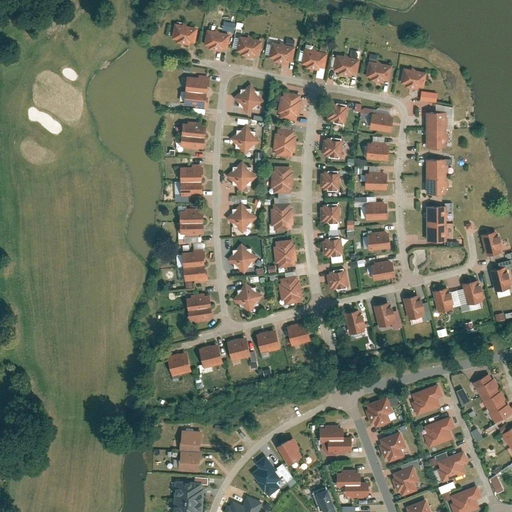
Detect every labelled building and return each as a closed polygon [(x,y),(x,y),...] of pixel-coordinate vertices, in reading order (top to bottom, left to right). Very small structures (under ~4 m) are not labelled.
[(171,38),(178,39),(177,44),(187,46),(188,41),(195,42),(197,26),(174,22),(171,38)] [(204,44),(211,45),(210,51),(220,53),(221,47),(228,49),(231,33),(207,28),(204,44)] [(238,50),(245,51),(244,57),(254,59),(255,53),(262,55),(264,39),(241,35),(238,50)] [(269,56),(276,57),(275,62),(285,64),(286,59),(293,60),(296,44),(272,40),(269,56)] [(303,61),(310,62),(309,67),(319,69),(320,64),(327,65),(330,50),(306,45),(303,61)] [(334,69),(341,70),(340,76),(350,78),(351,72),(358,73),(361,58),(337,53),(334,69)] [(367,74),(374,75),(373,81),(383,82),(384,77),(391,78),(394,63),(370,58),(367,74)] [(400,83),(407,84),(406,89),(416,91),(417,86),(424,87),(427,71),(403,67),(400,83)] [(207,76),(186,74),(184,89),(206,91),(207,76)] [(251,84),(236,96),(248,111),(263,99),(251,84)] [(206,91),(184,89),(183,102),(205,104),(206,91)] [(423,101),(440,102),(440,92),(424,91),(423,101)] [(301,95),(284,93),(280,115),(297,118),(301,95)] [(345,122),(348,105),(334,103),(333,108),(328,107),(327,116),(332,117),(331,120),(345,122)] [(446,113),(427,112),(425,147),(445,148),(446,113)] [(373,113),(372,127),(391,129),(392,115),(373,113)] [(205,125),(181,123),(181,134),(203,136),(204,136),(205,125)] [(246,125),(231,139),(243,152),(258,139),(246,125)] [(295,131),(278,129),(274,152),(292,155),(295,131)] [(203,136),(181,134),(180,146),(202,148),(203,136)] [(341,157),(343,140),(329,138),(329,142),(324,141),(323,151),(327,151),(327,155),(341,157)] [(369,142),(367,158),(387,160),(389,143),(369,142)] [(447,159),(427,159),(427,193),(447,193),(447,159)] [(242,161),(228,175),(242,189),(256,175),(242,161)] [(201,166),(181,166),(181,180),(201,180),(201,166)] [(292,167),(275,166),(273,191),(291,192),(292,167)] [(338,188),(339,171),(325,170),(325,174),(320,174),(319,183),(324,184),(324,187),(338,188)] [(366,173),(366,189),(387,189),(387,173),(366,173)] [(201,180),(181,180),(181,195),(202,194),(201,180)] [(366,201),(366,218),(387,217),(387,201),(366,201)] [(241,202),(228,217),(242,231),(256,216),(241,202)] [(290,202),(273,203),(274,227),(291,227),(290,202)] [(340,221),(339,203),(325,204),(325,208),(320,208),(321,218),(325,218),(325,221),(340,221)] [(448,206),(426,205),(425,239),(448,239),(448,206)] [(202,208),(179,209),(180,222),(202,220),(202,208)] [(202,220),(180,222),(181,233),(203,232),(202,220)] [(494,230),(482,234),(487,254),(500,250),(494,230)] [(367,233),(369,249),(391,247),(389,231),(367,233)] [(343,252),(342,235),(328,237),(328,241),(323,241),(324,251),(329,250),(329,254),(343,252)] [(294,239),(276,241),(277,266),(295,265),(294,239)] [(241,243),(229,257),(243,269),(255,256),(241,243)] [(202,251),(183,254),(184,267),(200,265),(204,264),(202,251)] [(371,263),(374,279),(394,275),(391,260),(371,263)] [(200,265),(184,267),(186,280),(202,278),(200,265)] [(505,266),(490,270),(496,288),(510,284),(505,266)] [(348,286),(345,269),(331,271),(332,276),(327,276),(329,286),(334,285),(334,288),(348,286)] [(299,276),(280,279),(284,303),(303,299),(299,276)] [(476,279),(463,282),(468,302),(481,299),(476,279)] [(188,289),(197,288),(197,280),(188,281),(188,289)] [(263,293),(246,283),(235,301),(252,311),(263,293)] [(447,287),(433,291),(438,310),(452,306),(447,287)] [(417,293),(403,297),(408,317),(423,313),(417,293)] [(209,295),(186,298),(188,310),(211,306),(209,295)] [(389,302),(374,306),(379,324),(394,320),(389,302)] [(211,306),(188,310),(190,323),(213,319),(211,306)] [(359,308),(345,312),(350,332),(364,328),(359,308)] [(306,322),(288,327),(291,342),(310,337),(306,322)] [(276,328),(257,333),(262,352),(281,347),(276,328)] [(246,336),(227,340),(231,357),(250,353),(246,336)] [(217,343),(199,347),(203,366),(221,362),(217,343)] [(186,350),(167,354),(172,374),(191,369),(186,350)] [(480,396),(499,386),(491,372),(473,382),(480,396)] [(442,395),(438,383),(412,393),(415,400),(411,401),(416,415),(440,406),(437,397),(442,395)] [(487,408),(505,398),(499,386),(480,396),(487,408)] [(459,390),(465,405),(473,402),(467,387),(459,390)] [(391,421),(388,413),(392,411),(386,395),(366,403),(368,408),(365,409),(370,422),(374,421),(376,426),(391,421)] [(495,422),(511,411),(511,409),(505,398),(487,408),(495,422)] [(455,427),(450,415),(424,425),(427,432),(424,433),(429,447),(453,437),(450,429),(455,427)] [(324,427),(320,427),(320,441),(328,441),(328,449),(332,449),(332,452),(348,452),(348,449),(352,449),(351,434),(344,434),(344,426),(338,426),(338,424),(324,424),(324,427)] [(511,447),(511,426),(502,434),(511,447)] [(201,429),(181,428),(180,448),(199,449),(200,441),(201,441),(201,429)] [(480,428),(473,431),(478,441),(485,437),(480,428)] [(404,455),(401,447),(406,446),(400,430),(379,438),(381,442),(379,443),(384,457),(387,456),(388,461),(404,455)] [(294,434),(278,443),(288,461),(302,454),(297,446),(300,444),(294,434)] [(199,449),(180,448),(179,469),(198,470),(198,461),(200,462),(200,449),(199,449)] [(468,462),(464,449),(437,459),(440,467),(437,468),(442,482),(467,472),(463,463),(468,462)] [(265,453),(254,462),(258,467),(251,471),(269,494),(293,476),(282,462),(276,467),(265,453)] [(419,479),(413,463),(393,471),(395,476),(392,478),(397,491),(400,490),(402,495),(417,489),(414,481),(419,479)] [(341,472),(337,472),(337,486),(345,486),(345,494),(350,494),(350,497),(365,497),(365,494),(369,494),(369,479),(361,479),(361,471),(355,471),(355,469),(341,469),(341,472)] [(491,478),(496,490),(504,486),(499,474),(491,478)] [(202,480),(175,478),(173,511),(202,511),(204,485),(201,485),(202,480)] [(456,480),(441,486),(443,493),(459,487),(456,480)] [(481,496),(477,484),(450,494),(453,502),(450,503),(453,511),(465,511),(480,507),(476,498),(481,496)] [(331,511),(337,510),(327,485),(313,490),(320,509),(323,508),(324,511),(331,511)] [(258,511),(263,500),(247,493),(242,503),(232,499),(226,511),(258,511)] [(431,511),(426,498),(406,505),(408,510),(405,511),(431,511)]
